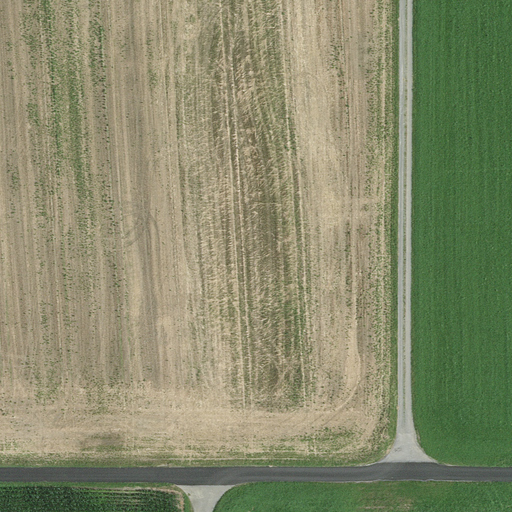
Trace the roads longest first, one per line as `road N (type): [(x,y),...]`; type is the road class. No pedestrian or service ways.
road 1 (track): [(403,470),(405,0)]
road 2 (track): [(403,470),(0,472)]
